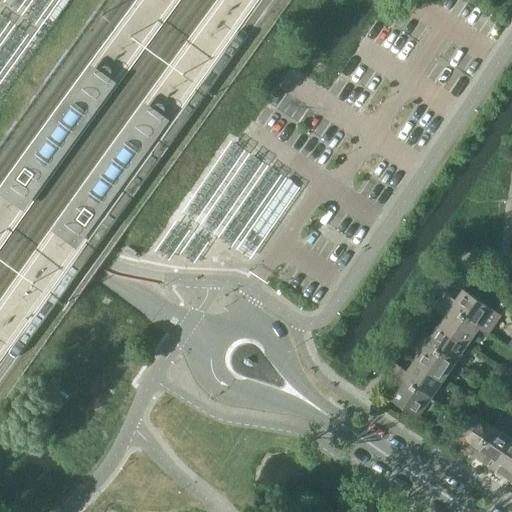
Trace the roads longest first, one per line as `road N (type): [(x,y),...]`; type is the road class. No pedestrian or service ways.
road 1 (residential): [(338,422),(306,390),(267,329),(248,320),(228,324),(208,344)]
road 2 (residential): [(208,344),(223,386),(338,422)]
road 3 (residential): [(468,511),(338,422)]
